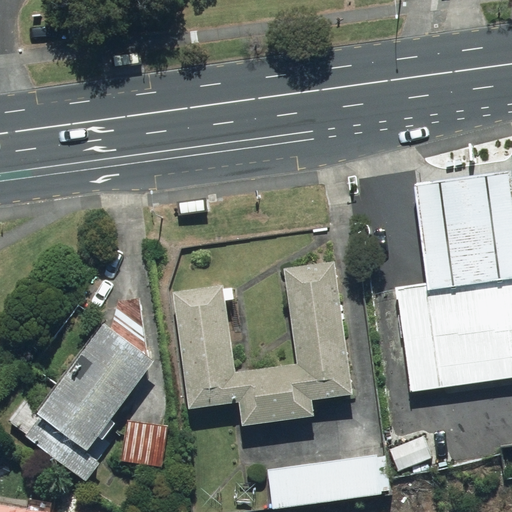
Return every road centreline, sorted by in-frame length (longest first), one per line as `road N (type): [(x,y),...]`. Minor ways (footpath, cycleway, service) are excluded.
road 1 (primary): [(511,69),(0,135)]
road 2 (unknown): [(445,78),(402,156),(425,353),(447,391),(511,400)]
